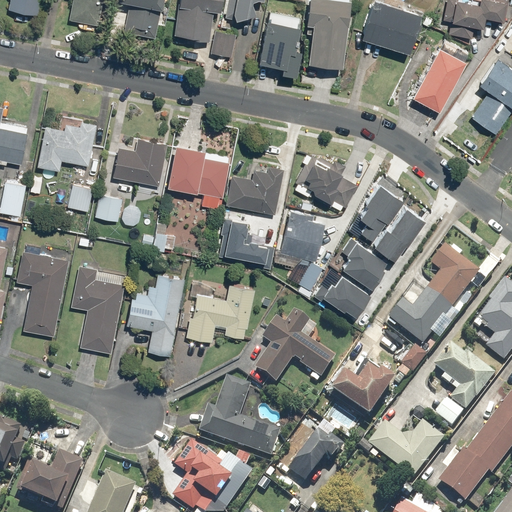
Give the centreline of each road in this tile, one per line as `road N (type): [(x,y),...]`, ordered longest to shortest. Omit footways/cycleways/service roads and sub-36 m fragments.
road 1 (residential): [(0,51),(385,133),(511,223)]
road 2 (residential): [(134,415),(0,367)]
